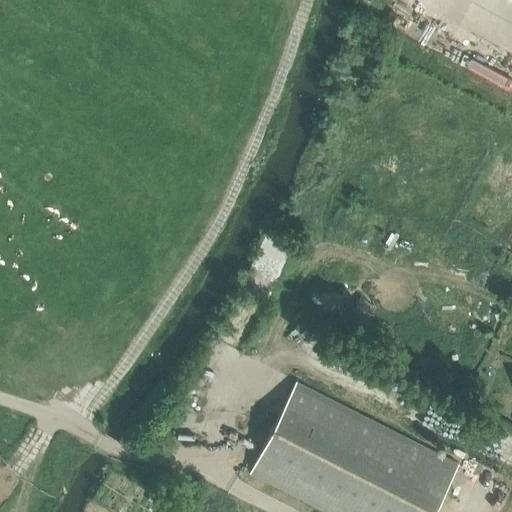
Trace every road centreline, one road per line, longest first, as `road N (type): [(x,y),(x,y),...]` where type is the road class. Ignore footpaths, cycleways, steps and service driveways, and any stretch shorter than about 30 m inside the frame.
road 1 (track): [(54,418),(81,431),(203,257),(309,0)]
road 2 (track): [(0,397),(54,418),(17,470)]
